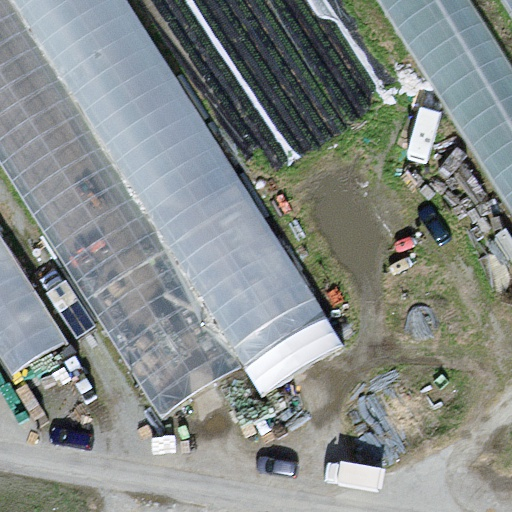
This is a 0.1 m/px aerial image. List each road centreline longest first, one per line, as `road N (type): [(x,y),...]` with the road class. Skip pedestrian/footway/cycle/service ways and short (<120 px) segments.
road 1 (unclassified): [(0,454),(333,511)]
road 2 (track): [(424,511),(451,459),(511,401)]
